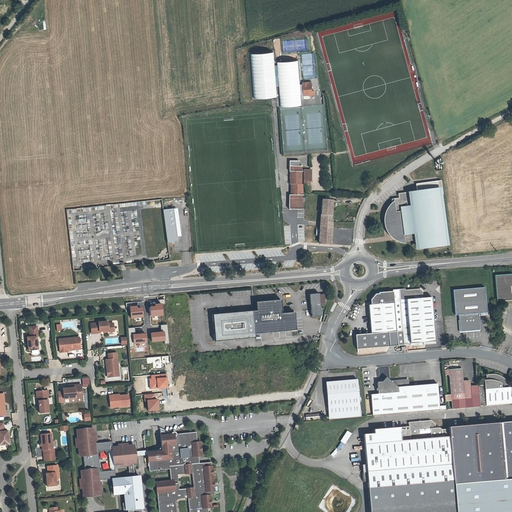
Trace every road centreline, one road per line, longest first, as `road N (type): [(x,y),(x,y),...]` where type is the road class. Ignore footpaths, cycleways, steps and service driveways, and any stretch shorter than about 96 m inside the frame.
road 1 (secondary): [(10,303),(342,271)]
road 2 (residential): [(325,349),(368,360),(461,351),(511,363)]
road 3 (residential): [(325,349),(246,511)]
road 4 (unclassified): [(454,145),(368,201),(358,255)]
road 5 (secondary): [(374,267),(511,256)]
